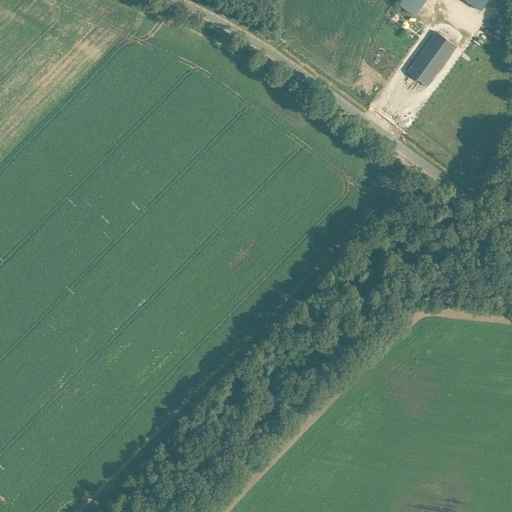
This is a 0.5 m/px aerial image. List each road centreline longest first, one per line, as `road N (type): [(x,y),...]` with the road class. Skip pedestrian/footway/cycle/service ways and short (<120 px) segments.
road 1 (unknown): [(91,511),(428,168)]
road 2 (tertiary): [(511,232),(289,65),(173,0)]
road 3 (unknown): [(384,136),(459,48),(449,19),(433,4)]
